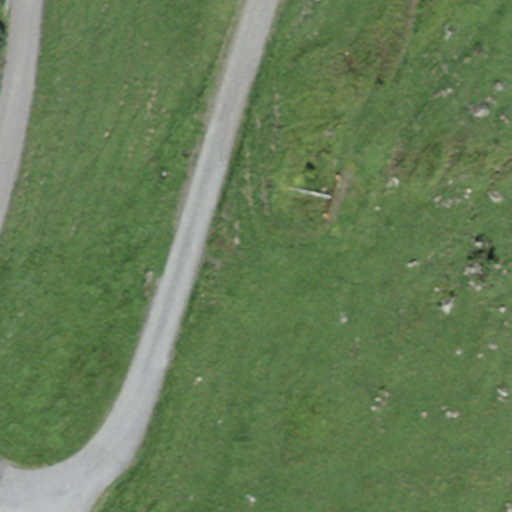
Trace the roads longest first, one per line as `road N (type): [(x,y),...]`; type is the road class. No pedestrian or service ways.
road 1 (unclassified): [(0,491),(65,491),(120,442),(151,365),(260,0)]
road 2 (unclassified): [(26,0),(0,164)]
